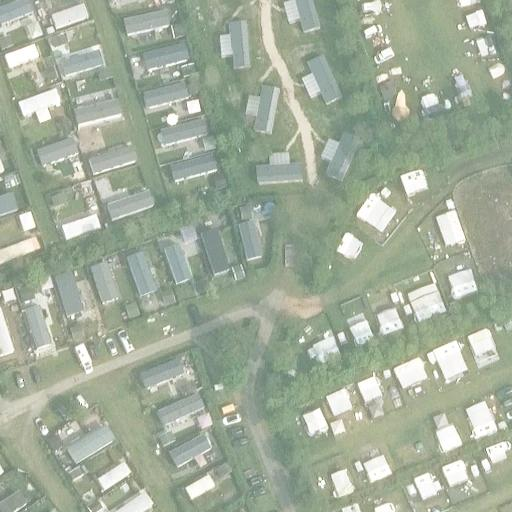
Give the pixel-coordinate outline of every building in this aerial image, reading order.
[(161,14),(127,20),(130,32),(149,29),(150,36),(164,33),(161,14)] [(172,46),(135,57),(139,70),(176,58),(172,46)] [(105,74),(68,85),(72,99),(95,92),(97,97),(109,93),(107,88),(109,88),(105,74)] [(188,84),(153,93),(155,104),(162,102),(164,110),(178,107),(176,99),(191,95),(188,84)] [(54,91),(17,105),(21,118),(58,104),(54,91)] [(89,116),(76,120),(84,144),(96,140),(89,116)] [(187,125),(154,134),(158,147),(191,138),(187,125)] [(71,140),(39,152),(43,163),(80,150),(78,146),(80,145),(75,132),(69,134),(71,140)] [(129,152),(92,163),(96,175),(133,164),(129,152)] [(210,159),(172,167),(174,179),(188,176),(189,181),(203,178),(202,172),(213,170),(210,159)] [(121,219),(156,207),(152,195),(139,199),(136,192),(122,196),(124,204),(117,206),(121,219)] [(0,217),(12,213),(8,202),(0,204),(0,217)] [(256,248),(248,218),(236,221),(244,251),(256,248)] [(221,264),(207,224),(195,228),(209,268),(221,264)] [(0,252),(0,265),(32,253),(28,242),(0,252)] [(184,278),(173,247),(162,251),(173,282),(184,278)] [(128,268),(138,298),(150,294),(144,276),(146,275),(145,270),(141,271),(139,264),(128,268)] [(92,278),(102,309),(114,306),(104,274),(92,278)] [(57,294),(68,329),(80,325),(69,290),(57,294)] [(24,312),(36,351),(50,347),(38,308),(24,312)] [(0,357),(12,354),(0,314),(0,357)] [(176,362),(146,374),(150,384),(170,376),(172,380),(179,378),(177,373),(180,372),(176,362)] [(177,388),(181,397),(201,388),(198,381),(192,384),(191,382),(177,388)] [(185,400),(154,415),(159,427),(168,422),(172,430),(183,425),(179,417),(190,411),(185,400)] [(208,433),(172,453),(178,466),(215,446),(208,433)] [(94,436),(60,457),(67,470),(102,449),(94,436)] [(122,464),(96,482),(103,492),(129,475),(122,464)] [(207,477),(184,490),(190,501),(213,488),(207,477)] [(17,493),(0,504),(0,511),(15,511),(25,506),(17,493)] [(140,499),(121,511),(143,511),(147,509),(140,499)]
